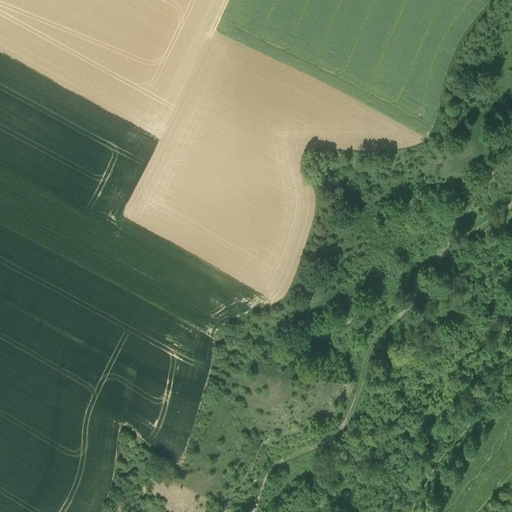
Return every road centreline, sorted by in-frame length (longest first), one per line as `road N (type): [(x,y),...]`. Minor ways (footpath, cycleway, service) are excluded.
road 1 (track): [(251,511),(275,466),(327,442),(342,426),(376,339),(421,295)]
road 2 (track): [(511,363),(413,511)]
road 3 (track): [(428,287),(454,247),(511,204)]
